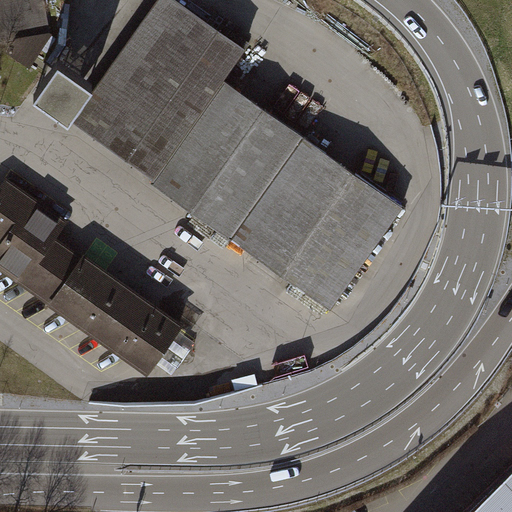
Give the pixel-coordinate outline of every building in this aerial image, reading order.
[(41,0),(0,0),(0,37),(47,29),(41,0)] [(221,81),(242,50),(170,0),(154,0),(68,124),(151,181),(221,81)] [(329,304),(399,204),(221,81),(151,181),(329,304)] [(0,269),(147,370),(180,323),(54,237),(69,215),(6,171),(0,179),(0,269)] [(511,511),(511,464),(462,511),(511,511)]
